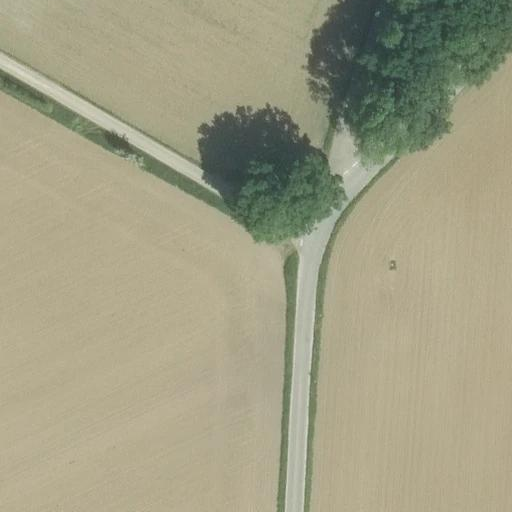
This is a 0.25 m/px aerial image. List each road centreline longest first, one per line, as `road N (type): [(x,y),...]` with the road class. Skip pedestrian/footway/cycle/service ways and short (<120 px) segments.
road 1 (unclassified): [(0,62),(225,197),(313,233)]
road 2 (tertiary): [(511,25),(430,100),(313,233)]
road 3 (tertiary): [(313,233),(294,511)]
road 4 (unclassified): [(385,0),(313,233)]
